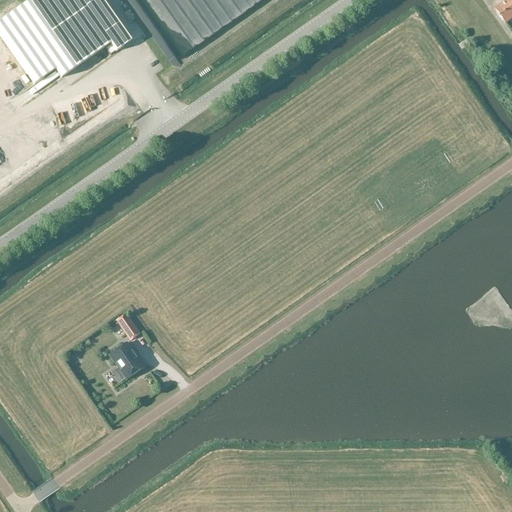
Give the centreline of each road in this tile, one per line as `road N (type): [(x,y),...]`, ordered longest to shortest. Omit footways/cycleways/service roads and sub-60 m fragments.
road 1 (residential): [(20,507),(511,164)]
road 2 (tertiary): [(0,246),(350,0)]
road 3 (unknown): [(0,123),(56,87),(103,70),(133,78),(178,121)]
